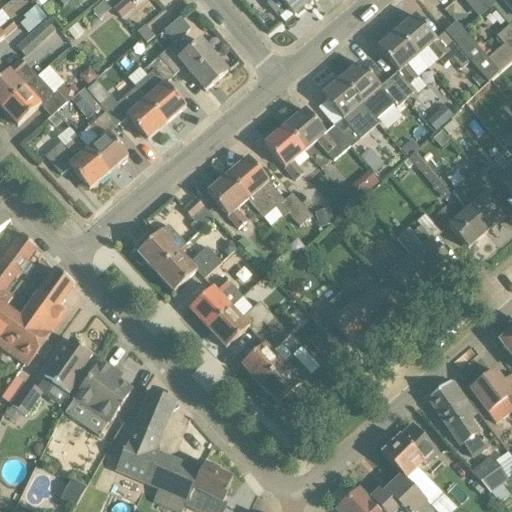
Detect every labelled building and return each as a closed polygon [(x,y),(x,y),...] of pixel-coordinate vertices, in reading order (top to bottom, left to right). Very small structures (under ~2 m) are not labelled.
[(73,0),(57,0),(64,8),(73,0)] [(128,0),(114,12),(121,21),(145,0),(128,0)] [(274,0),(267,6),(278,19),(288,11),(294,18),(314,1),(312,0),(274,0)] [(449,0),(453,5),(458,0),(460,0),(479,20),(490,10),(500,2),(500,1),(501,0),(449,0)] [(469,41),(499,75),(511,63),(511,0),(501,0),(500,1),(500,2),(511,15),(511,25),(496,39),(503,47),(487,60),(470,40),(469,41)] [(20,26),(27,34),(46,18),(36,7),(23,18),(25,21),(20,26)] [(470,65),(458,51),(445,35),(436,43),(415,19),(396,35),(417,59),(428,50),(443,69),(452,62),(461,73),(470,65)] [(180,21),(164,34),(174,46),(190,32),(180,21)] [(0,44),(16,31),(10,23),(0,31),(0,44)] [(56,33),(47,23),(18,49),(27,59),(56,33)] [(77,26),(68,33),(75,42),(84,34),(77,26)] [(145,29),(137,35),(147,46),(155,40),(145,29)] [(377,51),(397,74),(388,82),(405,102),(415,93),(410,87),(417,81),(407,68),(417,59),(396,35),(377,51)] [(469,41),(458,51),(470,65),(488,86),(499,75),(469,41)] [(184,58),(174,47),(158,60),(174,78),(184,70),(205,94),(227,75),(218,64),(217,64),(200,44),(184,58)] [(142,74),(147,80),(148,81),(136,91),(166,127),(185,110),(165,86),(174,78),(158,60),(142,74)] [(0,110),(1,112),(36,80),(20,63),(0,81),(0,110)] [(340,82),(361,107),(372,98),(382,110),(390,119),(400,112),(397,109),(405,102),(388,82),(379,90),(359,66),(340,82)] [(53,93),(63,85),(50,68),(39,75),(53,93)] [(80,79),(88,88),(98,80),(90,70),(80,79)] [(477,75),(472,81),(480,89),(485,83),(477,75)] [(51,120),(57,115),(72,102),(74,100),(63,87),(55,94),(52,97),(36,80),(1,112),(17,129),(40,108),(51,120)] [(378,126),(361,107),(340,82),(322,98),(342,122),(333,129),(351,149),(378,126)] [(85,91),(74,100),(72,102),(86,120),(100,109),(85,91)] [(100,109),(116,129),(127,120),(147,143),(166,127),(136,91),(117,106),(111,99),(100,109)] [(454,118),(445,108),(427,124),(436,134),(454,118)] [(284,130),(305,154),(317,144),(327,156),(334,163),(351,149),(333,129),(325,136),(305,113),(284,130)] [(64,124),(57,115),(51,120),(48,122),(55,131),(64,124)] [(128,160),(108,137),(97,124),(89,131),(77,140),(88,153),(108,176),(128,160)] [(293,164),(305,154),(284,130),(264,147),(295,184),(303,177),(293,164)] [(88,153),(77,140),(59,156),(55,151),(45,160),(60,178),(70,170),(89,193),(108,176),(88,153)] [(401,152),(408,160),(418,150),(411,143),(401,152)] [(493,162),(496,166),(489,172),(511,198),(511,161),(504,152),(493,162)] [(436,178),(416,155),(409,161),(444,203),(452,196),(442,185),(436,178)] [(367,167),(374,176),(383,168),(376,159),(367,167)] [(248,161),(228,178),(248,202),(264,221),(275,211),(284,221),(288,217),(299,229),(311,219),(292,196),(284,203),(279,198),(248,161)] [(466,213),(486,236),(505,220),(485,197),(492,191),(476,172),(461,184),(478,203),(466,213)] [(236,213),(248,202),(228,178),(207,196),(238,232),(246,225),(236,213)] [(201,232),(213,221),(196,202),(183,213),(201,232)] [(330,210),(315,215),(320,230),(335,226),(330,210)] [(444,210),(437,217),(467,252),(486,236),(466,213),(455,223),(444,210)] [(0,234),(10,225),(0,214),(0,234)] [(137,256),(155,276),(178,255),(185,248),(167,228),(137,256)] [(420,229),(413,236),(408,231),(396,242),(410,259),(431,283),(451,266),(420,229)] [(0,348),(2,351),(21,323),(6,311),(13,301),(3,295),(36,251),(22,238),(0,266),(0,348)] [(238,245),(245,254),(252,248),(245,240),(238,245)] [(228,258),(236,251),(229,243),(224,247),(225,254),(228,258)] [(204,282),(222,266),(207,249),(189,266),(178,255),(155,276),(173,296),(197,274),(204,282)] [(388,257),(379,264),(411,301),(431,283),(410,259),(398,270),(388,257)] [(382,283),(367,265),(357,272),(363,279),(354,287),(365,299),(354,309),(343,297),(342,297),(373,333),(394,315),(373,291),(382,283)] [(28,369),(65,313),(58,308),(74,289),(55,273),(21,323),(2,351),(28,369)] [(207,332),(230,311),(243,299),(224,280),(189,313),(207,332)] [(322,333),(339,352),(349,344),(354,350),(373,333),(342,297),(313,323),(322,333)] [(259,305),(240,322),(230,311),(207,332),(226,352),(248,331),(255,339),(275,321),(259,305)] [(326,363),(339,352),(322,333),(309,344),(326,363)] [(511,361),(511,334),(499,345),(511,361)] [(259,388),(282,367),(271,355),(283,344),(276,336),(241,368),(259,388)] [(70,343),(44,381),(68,397),(83,376),(80,374),(92,358),(70,343)] [(302,348),(293,356),(312,375),(320,367),(302,348)] [(292,357),(282,367),(259,388),(277,408),(310,377),(292,357)] [(101,365),(74,403),(65,415),(99,438),(108,427),(130,395),(112,382),(116,375),(101,365)] [(511,378),(503,386),(495,374),(470,393),(496,426),(511,413),(511,378)] [(2,399),(10,405),(24,384),(16,379),(2,399)] [(429,401),(430,402),(463,449),(473,463),(489,450),(479,436),(480,435),(462,412),(469,407),(450,384),(429,401)] [(26,419),(42,396),(36,392),(27,386),(26,387),(12,407),(11,408),(22,416),(26,419)] [(186,506),(193,491),(200,475),(153,455),(173,407),(150,396),(135,431),(136,431),(118,473),(117,475),(146,488),(146,486),(159,491),(154,505),(155,505),(154,507),(166,511),(182,511),(184,509),(186,506)] [(426,468),(427,467),(439,455),(412,428),(397,443),(394,443),(390,446),(390,449),(381,458),(401,479),(425,506),(439,492),(426,478),(422,481),(415,473),(423,465),(426,468)] [(471,475),(491,495),(508,483),(492,460),(471,475)] [(186,506),(184,509),(191,511),(223,511),(226,506),(223,505),(227,496),(226,495),(232,481),(219,475),(220,473),(204,466),(200,475),(193,491),(186,506)] [(431,511),(425,506),(401,479),(382,498),(379,494),(372,501),(382,511),(431,511)] [(74,509),(87,489),(73,481),(60,501),(74,509)] [(502,487),(491,495),(498,505),(509,498),(502,487)] [(376,511),(358,493),(337,511),(376,511)]
